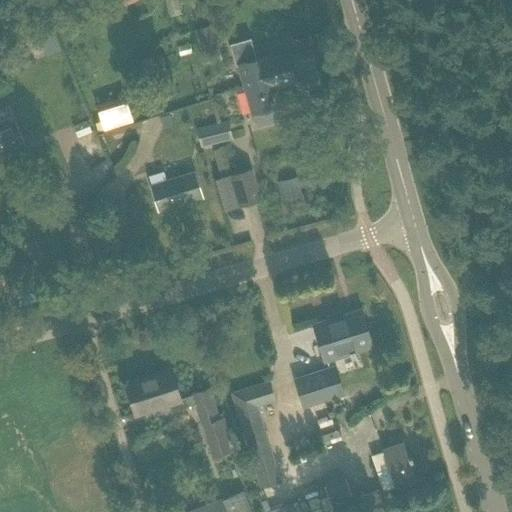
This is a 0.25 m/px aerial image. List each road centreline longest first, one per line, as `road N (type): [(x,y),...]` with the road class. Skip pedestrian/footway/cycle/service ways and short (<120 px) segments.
road 1 (unclassified): [(414,223),(0,335)]
road 2 (tertiary): [(414,223),(350,0)]
road 3 (tertiary): [(497,511),(454,363)]
